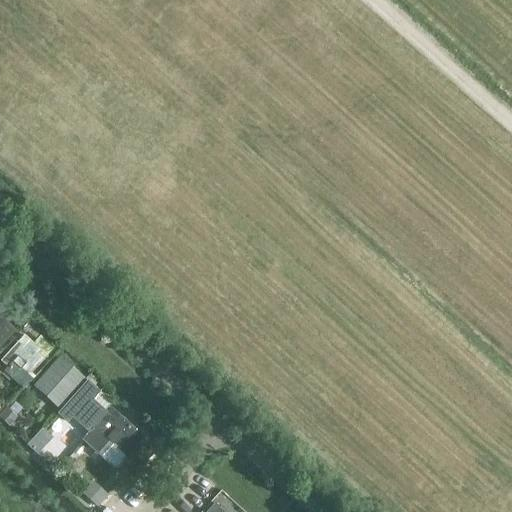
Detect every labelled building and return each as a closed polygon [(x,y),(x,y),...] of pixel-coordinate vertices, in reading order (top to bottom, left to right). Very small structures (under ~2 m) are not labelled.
[(0,315),(0,348),(16,331),(0,315)] [(42,352),(25,336),(1,361),(9,370),(14,365),(28,377),(44,360),(39,355),(42,352)] [(74,386),(51,365),(29,388),(53,410),(74,386)] [(76,397),(60,415),(67,421),(71,417),(88,432),(105,412),(95,403),(90,409),(76,397)] [(111,410),(82,442),(99,458),(112,446),(128,460),(146,440),(111,410)]
